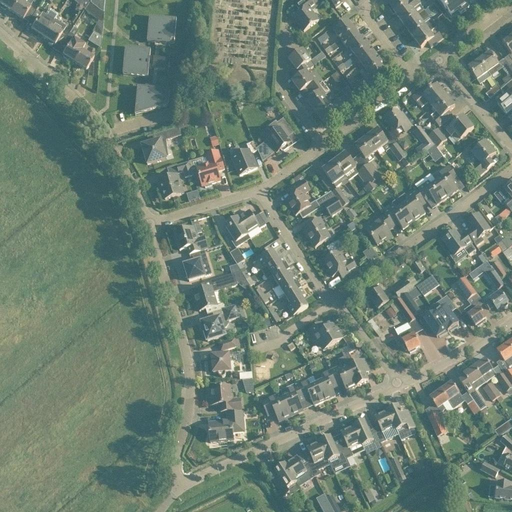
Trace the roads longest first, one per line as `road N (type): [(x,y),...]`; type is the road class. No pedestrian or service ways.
road 1 (residential): [(181,483),(174,463),(189,372),(148,222)]
road 2 (residential): [(148,222),(122,165),(75,99),(0,32)]
road 3 (residential): [(181,483),(399,384)]
road 4 (residential): [(338,301),(511,171)]
road 5 (residential): [(334,301),(259,191)]
road 6 (residential): [(399,384),(511,320)]
